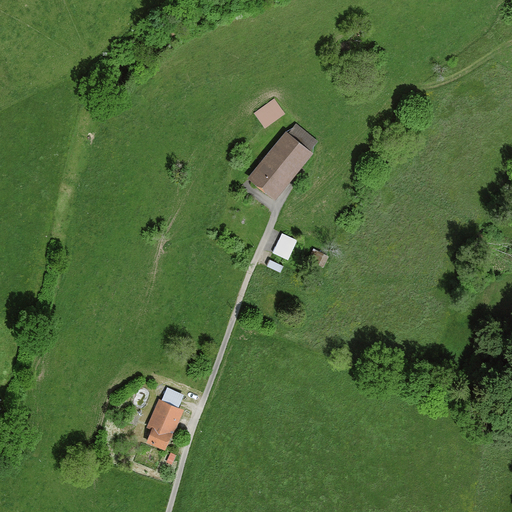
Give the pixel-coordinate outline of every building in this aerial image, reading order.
[(254,116),(264,130),(284,115),(274,101),(254,116)] [(248,180),(275,200),(311,153),(284,132),(248,180)] [(288,259),(297,238),(282,232),(273,252),(288,259)] [(312,259),(325,263),(329,253),(315,249),(312,259)] [(284,265),(270,259),(267,266),(280,272),(284,265)] [(145,442),(166,450),(182,409),(157,399),(146,429),(149,431),(145,442)]
